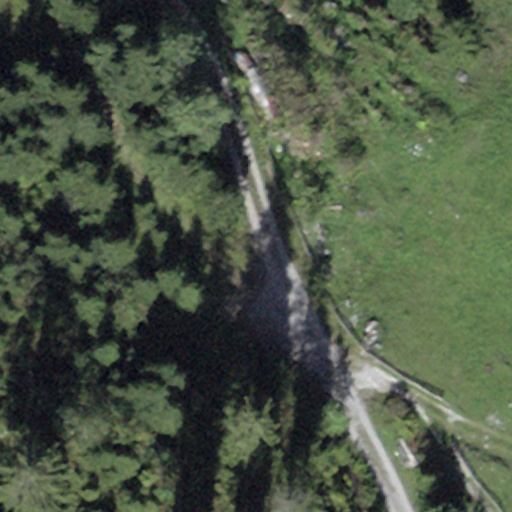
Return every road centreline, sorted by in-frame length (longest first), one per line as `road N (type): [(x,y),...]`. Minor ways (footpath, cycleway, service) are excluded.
road 1 (track): [(330,362),(269,247),(220,92),(175,0)]
road 2 (track): [(330,362),(402,511)]
